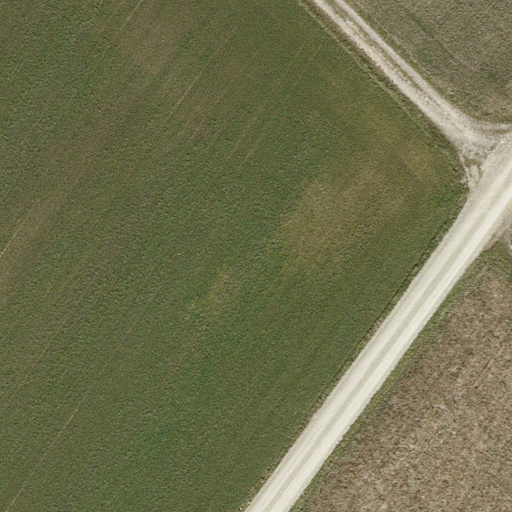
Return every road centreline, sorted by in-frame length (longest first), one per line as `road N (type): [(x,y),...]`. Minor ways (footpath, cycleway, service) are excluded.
road 1 (unclassified): [(266,511),(511,178)]
road 2 (track): [(330,0),(510,181)]
